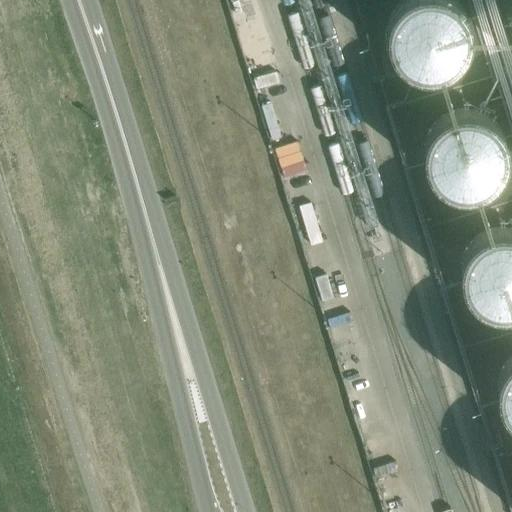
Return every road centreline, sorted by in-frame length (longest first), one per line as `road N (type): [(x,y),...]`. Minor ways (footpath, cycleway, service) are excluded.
road 1 (secondary): [(245,511),(154,247)]
road 2 (secondary): [(154,247),(209,511)]
road 3 (secondary): [(154,247),(77,0)]
